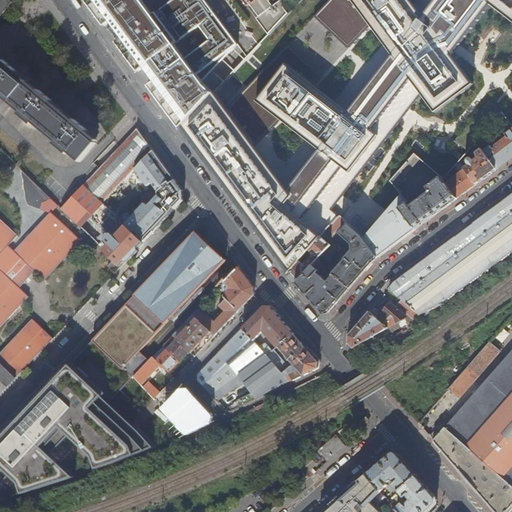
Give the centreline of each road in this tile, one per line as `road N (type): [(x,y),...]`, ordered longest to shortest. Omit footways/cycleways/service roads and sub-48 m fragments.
road 1 (residential): [(206,196),(0,425)]
road 2 (residential): [(325,343),(397,266),(511,179)]
road 3 (secondary): [(206,196),(97,43)]
road 4 (residential): [(223,419),(184,377),(275,287)]
road 5 (residential): [(305,511),(400,430)]
